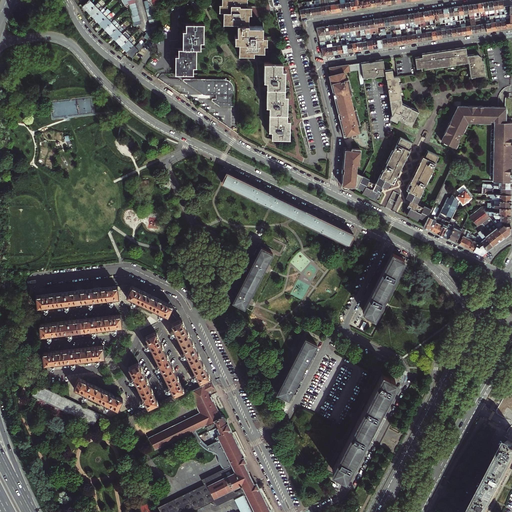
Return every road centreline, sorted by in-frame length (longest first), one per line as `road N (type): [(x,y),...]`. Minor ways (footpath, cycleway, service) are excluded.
road 1 (primary): [(331,193),(231,142),(111,59),(64,0)]
road 2 (residential): [(311,511),(349,487),(405,374),(402,361),(342,331)]
road 3 (primary): [(0,40),(67,40),(126,102),(193,142)]
road 4 (secondary): [(481,312),(379,511)]
road 5 (primary): [(193,142),(391,238)]
road 6 (residential): [(511,34),(318,63)]
road 7 (primary): [(504,276),(331,193)]
road 8 (residential): [(318,63),(308,21),(450,0)]
road 9 (residential): [(35,279),(132,268),(181,294),(196,320)]
road 10 (residential): [(247,255),(186,215),(164,166),(193,142)]
road 11 (residential): [(252,436),(287,416),(327,339),(342,331)]
road 12 (residential): [(461,511),(506,424),(472,407)]
road 13 (residential): [(331,193),(336,137),(318,63)]
road 14 (residential): [(196,320),(252,436)]
